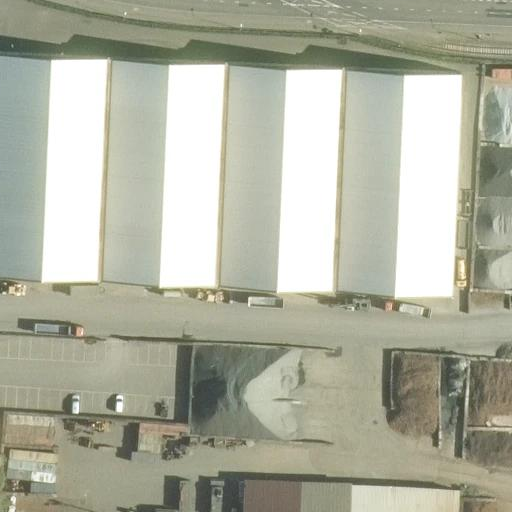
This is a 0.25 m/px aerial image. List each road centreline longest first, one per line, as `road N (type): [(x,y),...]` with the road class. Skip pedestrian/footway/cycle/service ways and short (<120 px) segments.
road 1 (unknown): [(0,305),(359,316)]
road 2 (unclassified): [(156,0),(511,14)]
road 3 (unknown): [(359,316),(362,456),(511,475)]
road 4 (unknown): [(0,369),(181,376)]
road 5 (unknown): [(359,316),(511,319)]
